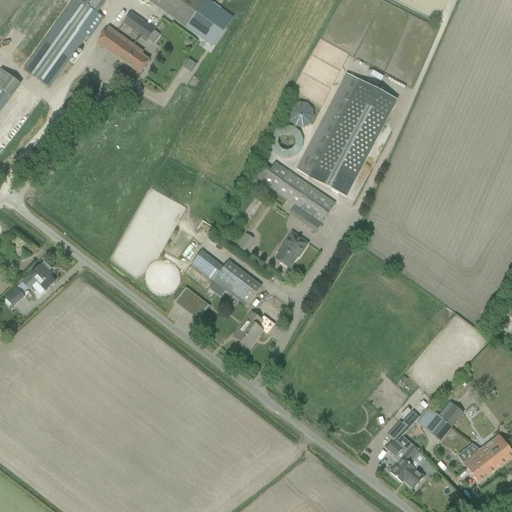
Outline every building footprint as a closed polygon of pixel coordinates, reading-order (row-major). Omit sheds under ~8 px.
[(93,2),(94,0),(76,0),(24,72),(48,89),(86,36),(90,39),(104,19),(87,7),(91,1),(93,2)] [(146,0),(187,29),(212,47),(232,18),(207,1),(206,0),(146,0)] [(130,13),(122,24),(147,42),(155,30),(130,13)] [(136,52),(138,50),(108,28),(96,44),(139,75),(149,61),(136,52)] [(0,112),(20,86),(1,70),(0,71),(0,112)] [(307,178),(345,199),(396,101),(357,81),(346,75),(295,172),(307,178)] [(122,98),(130,104),(136,96),(128,90),(122,98)] [(286,111),(286,127),(312,127),(312,104),(294,104),(294,111),(286,111)] [(302,130),(275,125),(270,151),(278,152),(277,156),(297,159),(302,130)] [(295,206),(289,215),(315,233),(334,205),(275,164),(269,172),(263,167),(255,178),(262,182),(295,206)] [(244,234),(235,247),(243,252),(252,239),(244,234)] [(275,260),(289,270),(297,257),(298,258),(307,245),(291,234),(281,248),(282,249),(275,260)] [(190,266),(245,308),(261,288),(228,263),(223,269),(201,252),(190,266)] [(55,283),(46,274),(51,270),(52,270),(44,263),(43,263),(30,275),(30,276),(22,283),(28,289),(36,282),(45,292),(55,283)] [(12,308),(23,298),(16,289),(5,299),(12,308)] [(194,297),(193,299),(185,293),(177,304),(191,315),(196,309),(201,313),(206,306),(194,297)] [(511,295),(501,312),(511,319),(511,295)] [(239,346),(246,351),(248,349),(248,350),(262,332),(257,328),(262,322),(251,314),(237,332),(241,334),(236,340),(233,337),(233,338),(241,344),(239,346)] [(466,370),(461,375),(466,380),(470,375),(466,370)] [(438,417),(441,420),(451,428),(463,413),(449,403),(438,417)] [(451,428),(441,420),(429,434),(440,442),(451,428)] [(409,465),(418,454),(412,448),(413,447),(399,434),(385,450),(395,458),(393,460),(397,464),(389,474),(401,484),(405,480),(407,482),(405,484),(413,490),(424,478),(415,470),(409,465)] [(511,453),(498,436),(479,451),(495,471),(511,458),(511,453)] [(495,471),(479,451),(462,464),(478,484),(495,471)]
